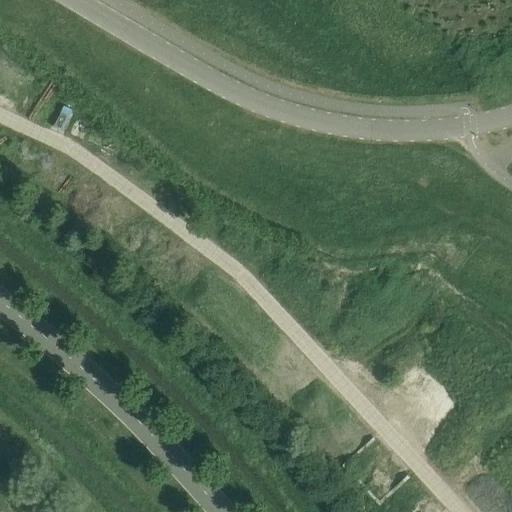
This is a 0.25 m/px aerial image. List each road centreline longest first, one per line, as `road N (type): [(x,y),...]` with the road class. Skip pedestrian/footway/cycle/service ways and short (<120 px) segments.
road 1 (track): [(0,116),(63,142),(253,282),(461,511)]
road 2 (unclassified): [(511,116),(470,127),(371,131),(306,119),(244,97),(72,0)]
